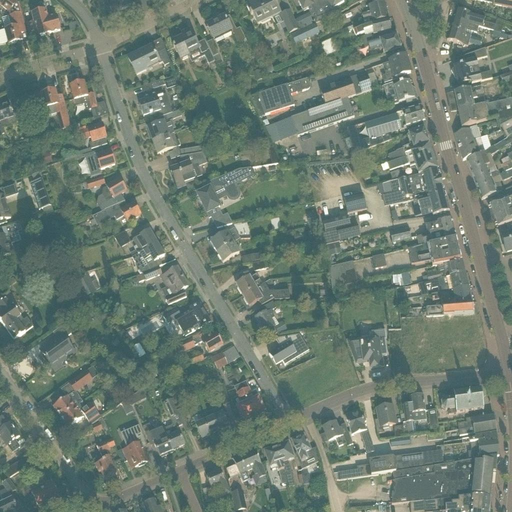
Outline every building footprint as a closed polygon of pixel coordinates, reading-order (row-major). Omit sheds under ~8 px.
[(24,23),(19,3),(14,0),(0,0),(0,5),(2,7),(9,12),(9,16),(8,17),(12,29),(0,32),(0,45),(8,43),(9,45),(22,42),(20,34),(26,33),(24,23)] [(108,0),(112,6),(109,7),(113,15),(131,6),(127,0),(108,0)] [(253,16),(255,21),(257,25),(272,18),(271,16),(279,12),(272,0),(264,0),(253,5),(252,4),(246,7),(250,14),(249,14),(251,17),(253,16)] [(338,15),(335,8),(332,9),(326,0),(296,0),(302,12),(308,9),(316,24),(338,15)] [(326,0),(332,9),(335,8),(344,2),(342,0),(326,0)] [(494,0),(493,5),(511,9),(511,0),(467,0),(475,2),(475,1),(492,5),(492,0),(494,0)] [(384,3),(369,6),(370,13),(362,15),(364,21),(372,19),(372,21),(388,17),(384,3)] [(468,25),(479,28),(493,32),(495,26),(470,19),(471,15),(456,10),(453,21),(468,25)] [(47,19),(45,11),(32,15),(34,23),(27,25),(30,38),(37,36),(38,38),(60,31),(56,17),(48,19),(47,19)] [(281,17),(288,32),(289,34),(299,30),(290,12),(287,13),(281,17)] [(312,22),(308,15),(296,21),(300,28),(312,22)] [(229,16),(225,19),(224,17),(224,18),(207,26),(207,25),(206,26),(211,35),(214,42),(231,33),(235,43),(239,41),(240,45),(246,42),(240,29),(236,31),(229,16)] [(389,24),(388,20),(388,19),(388,17),(372,21),(373,23),(361,26),(353,30),(357,38),(363,34),(372,31),(373,36),(390,31),(390,30),(391,28),(390,26),(389,24)] [(477,34),(479,28),(468,25),(453,21),(450,31),(465,35),(466,31),(477,34)] [(76,23),(68,25),(70,31),(80,28),(76,23)] [(295,45),(319,34),(315,25),(291,36),(295,45)] [(215,62),(213,58),(206,45),(198,49),(190,31),(182,35),(184,38),(172,44),(173,47),(174,49),(181,62),(189,58),(192,64),(197,62),(199,61),(198,60),(205,57),(208,65),(215,62)] [(471,37),(465,35),(450,31),(447,41),(468,48),(471,37)] [(402,43),(401,42),(400,41),(398,41),(396,35),(372,42),(370,36),(361,38),(364,50),(368,48),(370,52),(382,48),(383,54),(400,48),(401,47),(402,45),(402,43)] [(471,44),(480,47),(482,41),(473,38),(471,44)] [(332,40),(321,45),(326,57),(337,52),(332,40)] [(206,45),(213,58),(218,55),(212,42),(206,45)] [(128,59),(136,76),(146,72),(145,70),(158,63),(159,66),(163,64),(165,68),(171,64),(165,51),(155,55),(151,48),(143,52),(144,53),(139,56),(138,55),(128,59)] [(481,82),(480,75),(476,61),(487,58),(485,49),(465,57),(467,65),(462,66),(459,66),(460,67),(454,68),(451,72),(455,80),(457,80),(459,86),(471,83),(471,85),(481,82)] [(410,73),(405,58),(405,57),(390,63),(382,65),(386,76),(382,77),(384,84),(403,78),(402,76),(410,74),(410,73)] [(271,64),(262,67),(265,76),(274,73),(271,64)] [(511,64),(507,66),(509,74),(498,77),(500,84),(511,81),(511,64)] [(367,75),(356,79),(361,94),(372,91),(367,75)] [(310,86),(307,80),(274,90),(269,92),(250,98),(260,119),(265,117),(294,107),(290,96),(307,91),(309,90),(310,88),(310,86)] [(152,85),(154,90),(165,86),(164,81),(152,85)] [(325,107),(347,99),(355,96),(350,81),(320,92),(325,107)] [(415,90),(411,88),(409,82),(399,85),(399,86),(394,88),(397,98),(392,99),(394,106),(405,102),(406,106),(419,102),(415,90)] [(96,105),(94,95),(87,96),(84,83),(70,87),(74,101),(76,108),(88,105),(89,111),(95,109),(97,119),(107,116),(104,103),(96,105)] [(495,87),(453,96),(460,130),(497,119),(500,127),(511,119),(511,113),(502,120),(501,118),(495,87)] [(161,118),(165,117),(166,117),(172,114),(166,95),(165,95),(166,96),(163,97),(160,90),(143,95),(145,102),(139,104),(144,117),(150,116),(152,115),(160,112),(161,118)] [(60,122),(63,131),(71,129),(68,120),(64,104),(58,105),(55,91),(34,96),(37,107),(44,105),(45,109),(47,108),(49,114),(58,112),(60,122)] [(347,99),(325,107),(291,119),(297,138),(354,118),(347,99)] [(0,126),(0,136),(4,135),(2,129),(9,126),(7,120),(16,118),(17,121),(23,119),(20,110),(14,112),(14,113),(14,112),(14,113),(11,114),(9,106),(0,108),(0,124),(1,127),(0,126)] [(401,131),(401,130),(425,122),(420,108),(397,115),(365,125),(372,148),(394,141),(391,134),(401,131)] [(173,130),(170,122),(175,120),(173,114),(172,114),(166,117),(168,123),(164,124),(148,130),(153,143),(170,136),(168,132),(173,130)] [(507,139),(511,135),(511,120),(500,127),(507,139)] [(107,145),(107,144),(105,139),(106,139),(102,126),(86,131),(84,126),(78,128),(82,141),(90,139),(92,144),(89,144),(91,150),(107,145)] [(454,136),(458,149),(481,142),(476,127),(469,130),(469,131),(454,136)] [(367,150),(364,141),(359,143),(355,128),(349,129),(356,154),(367,150)] [(423,129),(414,132),(408,135),(412,146),(400,150),(401,153),(404,152),(405,155),(414,151),(413,150),(429,144),(423,129)] [(157,156),(174,150),(179,148),(179,147),(180,146),(178,141),(176,141),(174,135),(170,136),(153,143),(157,156)] [(466,162),(474,181),(490,175),(486,167),(489,166),(486,159),(498,152),(511,142),(511,136),(495,147),(495,146),(484,153),(478,157),(476,158),(466,162)] [(484,153),(481,142),(458,149),(463,162),(484,153)] [(408,162),(413,160),(419,176),(438,171),(429,144),(413,150),(414,151),(405,155),(406,158),(399,160),(391,163),(387,164),(390,172),(409,165),(408,162)] [(180,158),(203,154),(201,148),(179,151),(180,158)] [(115,166),(110,153),(96,157),(97,159),(95,159),(93,153),(74,159),(76,162),(85,159),(91,178),(100,175),(99,171),(100,170),(101,171),(115,166)] [(396,153),(388,156),(391,163),(399,160),(396,153)] [(41,166),(52,162),(49,154),(38,157),(41,166)] [(203,154),(180,158),(181,164),(182,167),(171,171),(178,189),(186,186),(187,189),(192,187),(190,182),(195,180),(191,169),(206,163),(205,158),(203,154)] [(277,157),(270,158),(272,166),(281,165),(277,157)] [(238,193),(234,185),(254,176),(250,169),(238,171),(203,186),(206,191),(197,195),(209,219),(220,213),(218,209),(219,208),(213,196),(225,190),(228,198),(230,200),(232,201),(234,200),(236,199),(238,198),(238,195),(238,193)] [(444,194),(438,171),(419,176),(398,182),(387,184),(382,185),(385,196),(388,195),(390,207),(403,205),(417,201),(444,194)] [(500,176),(498,171),(490,175),(474,181),(481,201),(498,194),(497,193),(502,191),(499,184),(494,186),(492,180),(500,176)] [(502,182),(511,178),(511,174),(511,171),(500,176),(502,182)] [(54,213),(40,173),(32,176),(35,186),(31,187),(39,212),(43,210),(45,216),(54,213)] [(103,178),(87,184),(89,190),(105,185),(103,178)] [(119,180),(106,188),(108,190),(105,192),(104,196),(108,203),(113,200),(114,200),(126,192),(126,191),(126,190),(124,187),(123,186),(119,180)] [(11,219),(3,197),(4,197),(2,190),(0,190),(0,226),(7,224),(7,223),(6,223),(6,221),(11,219)] [(444,194),(417,201),(421,216),(431,214),(432,217),(449,212),(444,194)] [(366,211),(363,195),(343,200),(347,215),(366,211)] [(511,197),(489,206),(498,228),(506,226),(511,223),(511,197)] [(115,207),(111,209),(114,215),(116,218),(115,218),(117,222),(124,218),(128,224),(132,222),(141,216),(133,204),(127,208),(125,209),(121,212),(119,213),(115,207)] [(94,221),(90,223),(92,227),(96,226),(97,227),(115,218),(116,218),(114,215),(111,209),(93,218),(94,221)] [(215,230),(231,224),(227,215),(218,218),(219,221),(213,223),(215,230)] [(350,228),(348,217),(322,223),(325,234),(350,228)] [(437,223),(425,226),(426,229),(427,235),(439,233),(454,229),(452,219),(437,223)] [(511,223),(506,226),(507,226),(509,234),(501,236),(505,253),(511,251),(511,223)] [(0,258),(15,254),(11,245),(20,242),(18,233),(22,232),(19,225),(2,231),(3,237),(0,237),(0,258)] [(336,232),(325,234),(322,235),(325,247),(340,243),(339,241),(360,236),(358,227),(336,232)] [(456,238),(454,229),(439,233),(427,235),(421,236),(422,237),(417,238),(419,247),(441,242),(456,238)] [(233,244),(240,240),(234,230),(227,234),(211,243),(217,254),(233,244)] [(390,234),(393,243),(410,239),(408,230),(390,234)] [(157,244),(149,231),(133,241),(138,250),(135,251),(138,255),(157,244)] [(125,232),(114,239),(121,249),(131,243),(125,232)] [(441,242),(419,247),(408,250),(411,266),(431,262),(433,268),(444,266),(447,265),(462,262),(456,238),(441,242)] [(147,267),(164,257),(163,256),(165,255),(163,250),(161,251),(157,244),(138,255),(132,258),(135,263),(142,259),(147,267)] [(233,244),(217,254),(223,264),(239,254),(233,244)] [(243,265),(255,262),(254,256),(241,259),(243,265)] [(387,268),(384,256),(372,259),(375,270),(387,268)] [(268,270),(266,262),(252,265),(254,273),(268,270)] [(433,271),(426,272),(428,277),(429,283),(440,280),(450,278),(450,277),(464,274),(462,262),(447,265),(444,266),(445,269),(433,272),(433,271)] [(353,263),(329,268),(330,275),(355,270),(353,263)] [(159,269),(143,275),(143,276),(137,278),(137,279),(133,281),(135,285),(145,281),(145,282),(162,275),(159,269)] [(178,293),(188,287),(177,269),(168,275),(160,279),(171,298),(166,301),(168,306),(186,298),(184,293),(179,295),(178,293)] [(355,270),(330,275),(332,282),(356,276),(355,270)] [(96,290),(87,273),(75,279),(85,297),(96,290)] [(424,284),(419,285),(421,297),(428,296),(426,287),(431,286),(432,290),(438,289),(439,294),(453,291),(468,288),(464,274),(450,277),(450,278),(440,280),(429,283),(428,283),(424,284)] [(241,283),(236,286),(242,297),(256,289),(253,285),(255,284),(260,282),(257,276),(250,280),(247,275),(241,279),(239,280),(241,283)] [(358,284),(356,276),(332,282),(333,289),(358,284)] [(256,289),(242,297),(249,308),(259,302),(261,307),(273,299),(275,301),(288,301),(288,292),(269,293),(264,284),(256,289)] [(440,300),(441,307),(461,305),(471,303),(468,288),(453,291),(439,294),(431,296),(432,302),(440,300)] [(80,290),(73,295),(78,302),(81,299),(83,294),(80,290)] [(14,341),(33,328),(27,319),(23,321),(21,317),(19,318),(5,299),(0,302),(0,308),(3,313),(0,315),(0,322),(4,328),(5,328),(14,341)] [(278,326),(270,312),(276,309),(273,303),(272,303),(263,309),(265,313),(256,319),(264,334),(268,332),(271,338),(278,334),(278,335),(286,330),(282,323),(278,326)] [(441,307),(442,308),(426,309),(427,318),(460,315),(474,316),(474,315),(471,303),(461,305),(441,307)] [(200,329),(201,329),(210,323),(199,306),(192,311),(173,322),(176,328),(179,327),(185,337),(200,329)] [(177,310),(164,318),(168,325),(181,317),(177,310)] [(474,316),(440,318),(442,366),(466,364),(465,341),(476,340),(474,316)] [(64,340),(76,331),(78,330),(75,326),(81,322),(78,318),(73,321),(72,320),(53,334),(57,339),(47,346),(46,347),(43,349),(45,352),(42,354),(42,353),(42,354),(55,372),(62,367),(59,363),(66,358),(67,359),(74,354),(64,340)] [(223,346),(216,334),(208,339),(205,334),(192,341),(195,347),(202,343),(208,354),(223,346)] [(280,349),(269,356),(276,367),(282,363),(285,366),(285,365),(290,362),(287,356),(292,352),(293,353),(297,350),(302,347),(303,347),(303,346),(305,345),(299,336),(275,340),(280,349)] [(196,349),(195,347),(192,341),(192,340),(189,342),(182,345),(179,346),(183,355),(196,349)] [(355,342),(348,343),(356,365),(357,364),(358,366),(361,365),(364,365),(364,363),(365,363),(365,362),(369,362),(370,364),(370,369),(377,369),(382,368),(381,357),(386,356),(384,341),(384,340),(378,341),(362,343),(361,341),(355,342)] [(201,354),(190,359),(193,365),(204,361),(201,354)] [(222,354),(212,359),(217,370),(227,365),(222,354)] [(133,359),(127,364),(131,368),(137,364),(133,359)] [(87,371),(92,380),(99,377),(94,367),(87,371)] [(75,393),(92,381),(86,372),(69,385),(75,393)] [(265,414),(258,398),(254,400),(246,383),(240,385),(242,391),(254,418),(265,414)] [(254,418),(242,391),(240,385),(234,388),(241,405),(236,407),(243,423),(254,418)] [(222,386),(216,389),(219,396),(225,394),(222,386)] [(474,412),(474,411),(483,410),(483,409),(481,391),(481,390),(454,394),(454,393),(453,393),(454,398),(444,400),(444,399),(443,399),(443,400),(441,403),(440,404),(441,404),(441,408),(441,409),(442,408),(444,411),(444,412),(446,412),(445,410),(447,410),(448,415),(457,414),(464,413),(465,413),(466,413),(473,412),(474,412)] [(61,402),(53,408),(61,418),(75,408),(81,404),(83,403),(79,398),(77,399),(73,393),(61,402)] [(137,394),(127,400),(130,406),(130,407),(140,401),(137,394)] [(411,405),(403,406),(405,424),(414,423),(412,414),(425,413),(423,397),(420,398),(419,397),(416,397),(415,398),(410,399),(411,405)] [(127,401),(121,405),(126,416),(133,413),(130,407),(130,406),(127,401)] [(164,404),(171,420),(178,417),(176,412),(171,401),(164,404)] [(75,408),(61,418),(69,429),(77,423),(84,418),(89,424),(99,417),(90,404),(84,408),(81,404),(75,408)] [(383,434),(382,428),(396,425),(392,407),(377,410),(379,421),(374,422),(377,435),(383,434)] [(219,408),(206,414),(215,434),(228,428),(220,411),(219,408)] [(176,412),(178,417),(182,426),(186,433),(191,431),(182,409),(176,412)] [(437,435),(439,434),(436,413),(436,411),(428,412),(431,429),(436,429),(437,435)] [(366,432),(364,424),(366,422),(364,418),(362,418),(360,412),(345,417),(350,433),(359,430),(360,434),(366,432)] [(202,439),(215,434),(206,414),(200,416),(203,423),(196,426),(202,439)] [(0,436),(6,445),(12,453),(19,448),(14,441),(19,438),(10,425),(8,427),(0,415),(0,436)] [(459,431),(494,425),(492,415),(471,419),(472,422),(465,424),(465,423),(458,425),(459,431)] [(172,452),(184,447),(176,428),(182,426),(178,417),(171,420),(173,425),(169,427),(169,428),(163,430),(166,439),(172,452)] [(328,443),(334,441),(335,440),(338,448),(346,445),(347,448),(353,446),(348,434),(343,437),(340,431),(340,430),(338,431),(335,425),(336,424),(335,424),(323,429),(323,430),(328,442),(328,443)] [(475,433),(475,437),(496,433),(494,425),(459,431),(460,436),(468,435),(468,434),(475,433)] [(172,452),(166,439),(163,430),(153,434),(150,426),(143,429),(151,447),(154,446),(160,458),(172,452)] [(142,449),(147,446),(139,428),(139,427),(121,434),(127,449),(123,451),(128,462),(132,460),(135,468),(138,467),(138,468),(145,465),(144,464),(148,463),(148,462),(147,462),(142,449)] [(394,428),(395,439),(403,438),(401,427),(394,428)] [(470,443),(497,440),(496,434),(496,433),(475,437),(476,440),(470,441),(470,443)] [(309,466),(303,452),(309,449),(304,437),(302,438),(301,437),(299,437),(298,438),(297,439),(297,440),(291,442),(297,454),(295,455),(299,464),(301,469),(309,466)] [(409,438),(390,441),(391,447),(410,445),(409,438)] [(112,440),(106,443),(97,447),(101,458),(93,461),(95,466),(98,474),(100,473),(104,481),(117,476),(107,453),(110,451),(109,449),(114,447),(112,440)] [(469,461),(476,460),(477,460),(497,457),(499,457),(497,440),(470,443),(471,452),(468,453),(469,461)] [(374,453),(371,441),(365,442),(368,455),(374,453)] [(276,449),(285,474),(289,473),(289,474),(292,473),(287,462),(294,459),(288,444),(287,445),(286,444),(282,445),(282,447),(276,449)] [(276,449),(270,451),(270,450),(268,450),(265,451),(266,452),(264,453),(270,468),(276,466),(280,478),(282,485),(287,484),(286,476),(285,474),(276,449)] [(253,470),(255,474),(256,476),(254,477),(256,482),(267,477),(255,451),(233,461),(240,475),(244,483),(250,480),(246,472),(253,470)] [(339,481),(393,474),(443,465),(443,460),(442,452),(389,459),(389,461),(381,462),(379,461),(377,463),(369,464),(370,469),(338,473),(339,481)] [(495,465),(496,459),(497,459),(497,457),(477,460),(476,460),(469,461),(453,464),(443,465),(393,474),(395,481),(435,475),(454,473),(491,473),(491,472),(495,473),(495,466),(496,466),(496,465),(495,465)] [(17,463),(4,472),(9,479),(22,471),(17,463)] [(206,478),(211,489),(219,486),(224,498),(230,495),(225,483),(220,472),(206,478)] [(488,498),(491,473),(454,473),(435,475),(395,481),(391,506),(410,504),(424,502),(432,501),(471,496),(488,498)] [(299,475),(299,484),(308,483),(308,475),(299,475)] [(1,485),(6,491),(1,494),(5,503),(3,501),(0,502),(0,504),(0,511),(18,511),(12,499),(9,496),(16,491),(8,480),(1,485)] [(43,484),(38,487),(37,487),(31,490),(39,510),(47,506),(45,503),(59,497),(53,485),(45,488),(43,484)] [(203,491),(205,504),(212,502),(209,490),(203,491)] [(239,511),(246,510),(242,491),(231,494),(235,511),(239,511)] [(410,511),(458,511),(462,511),(465,511),(488,511),(490,498),(488,498),(471,496),(432,501),(424,502),(410,504),(410,511)] [(161,511),(160,508),(158,509),(155,501),(149,503),(148,503),(146,504),(145,505),(143,506),(145,511),(161,511)]
